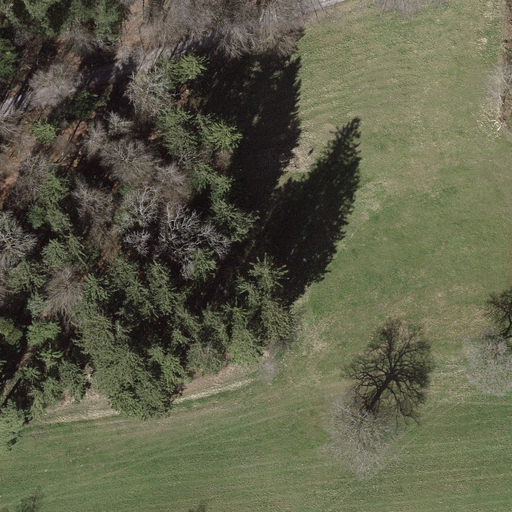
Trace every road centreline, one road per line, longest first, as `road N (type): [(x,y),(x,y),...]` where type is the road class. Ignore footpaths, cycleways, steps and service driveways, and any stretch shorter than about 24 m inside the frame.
road 1 (track): [(0,106),(322,0)]
road 2 (track): [(0,191),(144,89),(182,48)]
